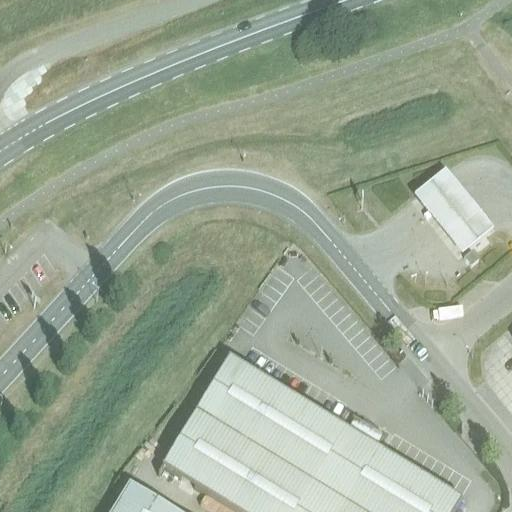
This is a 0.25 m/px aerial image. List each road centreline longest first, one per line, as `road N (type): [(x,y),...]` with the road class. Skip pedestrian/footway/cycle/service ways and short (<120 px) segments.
road 1 (unclassified): [(0,381),(139,232),(181,199),(218,192),(266,200),(311,222),(424,359)]
road 2 (secondary): [(7,149),(98,101),(346,0)]
road 3 (unclassified): [(0,92),(47,53),(202,0)]
road 4 (unclassified): [(424,359),(511,465)]
